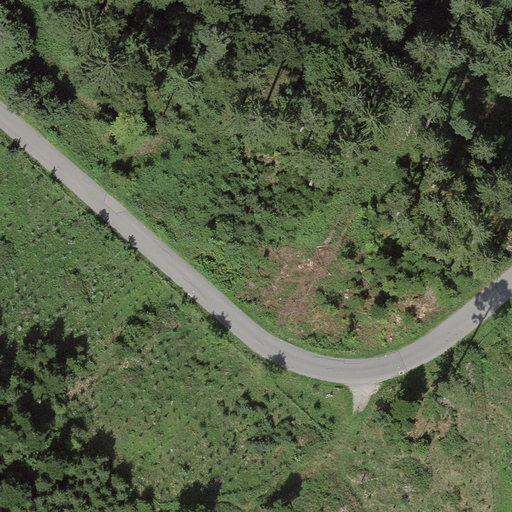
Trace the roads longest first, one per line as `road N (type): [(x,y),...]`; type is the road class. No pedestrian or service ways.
road 1 (unclassified): [(0,115),(289,360),(347,373),(406,363),(511,282)]
road 2 (track): [(149,511),(314,463),(350,421),(367,373)]
